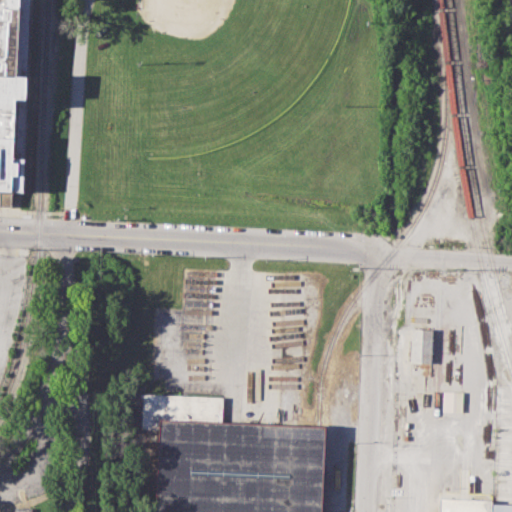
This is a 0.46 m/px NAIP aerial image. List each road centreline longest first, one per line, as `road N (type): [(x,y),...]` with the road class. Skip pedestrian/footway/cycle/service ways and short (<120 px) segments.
road 1 (residential): [(0,231),(511,262)]
road 2 (residential): [(379,249),(367,511)]
